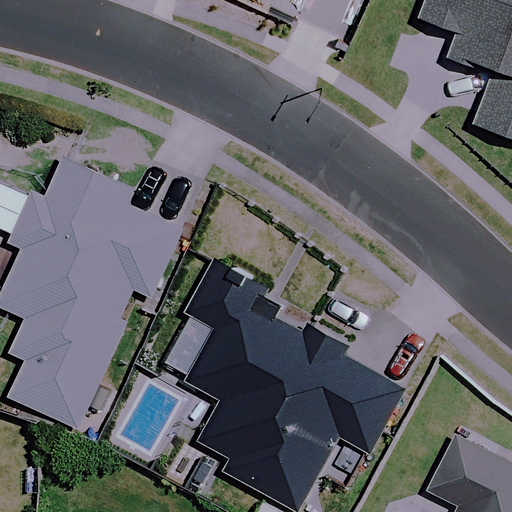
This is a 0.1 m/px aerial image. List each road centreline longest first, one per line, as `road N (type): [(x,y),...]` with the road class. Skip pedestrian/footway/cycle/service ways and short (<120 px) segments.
road 1 (residential): [(511,296),(363,170),(267,109)]
road 2 (residential): [(0,4),(106,33),(267,109)]
